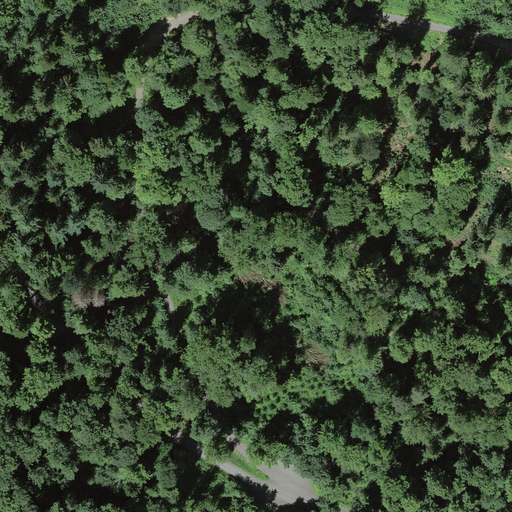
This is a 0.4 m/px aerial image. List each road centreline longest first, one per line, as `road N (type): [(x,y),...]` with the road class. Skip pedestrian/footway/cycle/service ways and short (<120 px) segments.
road 1 (track): [(511,47),(370,14),(192,13),(167,28),(149,72),(141,153),(143,209),(162,284),(191,366),(239,439),(298,494)]
road 2 (track): [(93,511),(77,472),(48,315)]
